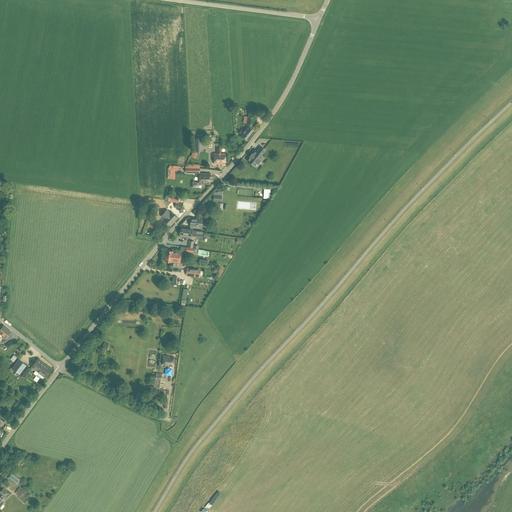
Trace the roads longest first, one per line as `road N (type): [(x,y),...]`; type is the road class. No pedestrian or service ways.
road 1 (unclassified): [(60,368),(258,135),(318,18)]
road 2 (unclassified): [(318,18),(170,0)]
road 3 (unclassified): [(169,419),(60,368)]
